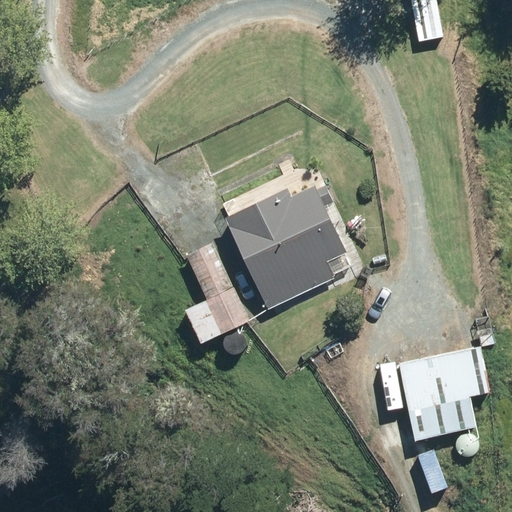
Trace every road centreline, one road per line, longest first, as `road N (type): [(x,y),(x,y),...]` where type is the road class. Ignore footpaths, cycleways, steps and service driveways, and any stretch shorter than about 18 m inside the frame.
road 1 (track): [(101,115),(141,103),(197,38),(235,13),(281,4),(327,21),(369,65),(421,229),(417,323),(378,354),(373,381),(374,412),(417,511)]
road 2 (track): [(139,165),(101,115),(74,98),(59,49),(59,0)]
